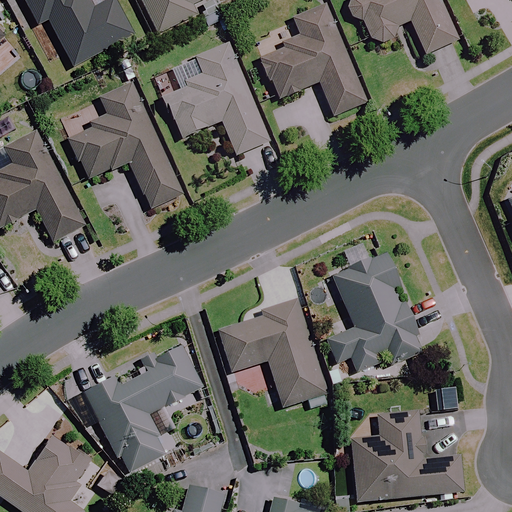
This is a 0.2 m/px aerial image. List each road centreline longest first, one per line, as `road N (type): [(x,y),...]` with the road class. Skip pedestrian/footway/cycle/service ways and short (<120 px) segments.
road 1 (tertiary): [(0,364),(57,319),(425,152)]
road 2 (residential): [(425,152),(503,341),(511,428)]
